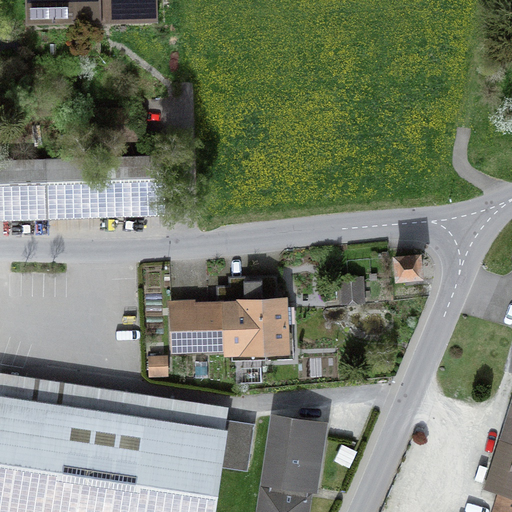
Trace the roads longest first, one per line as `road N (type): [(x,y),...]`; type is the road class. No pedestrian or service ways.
road 1 (unclassified): [(0,249),(189,243),(433,220),(465,230)]
road 2 (residential): [(465,230),(452,292),(348,511)]
